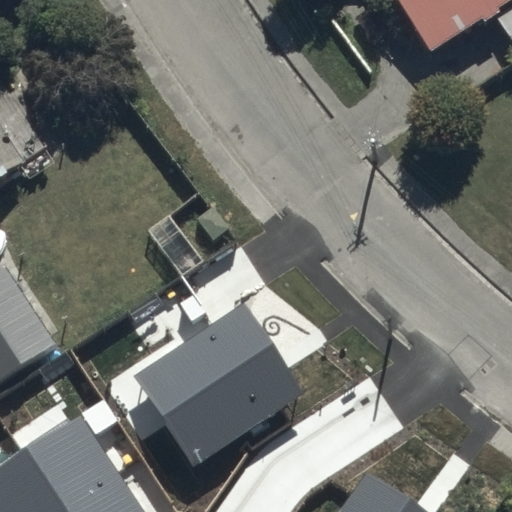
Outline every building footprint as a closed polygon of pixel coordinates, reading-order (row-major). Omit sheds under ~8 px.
[(511,0),(390,0),(434,67),(496,27),(511,16),(511,0)] [(511,16),(496,27),(511,51),(511,16)] [(0,194),(31,174),(11,144),(0,126),(0,70),(0,194)] [(0,278),(0,392),(59,353),(6,275),(0,278)] [(303,396),(243,305),(134,376),(194,467),(303,396)] [(126,511),(69,423),(0,467),(0,511),(126,511)] [(424,511),(364,472),(337,511),(424,511)]
